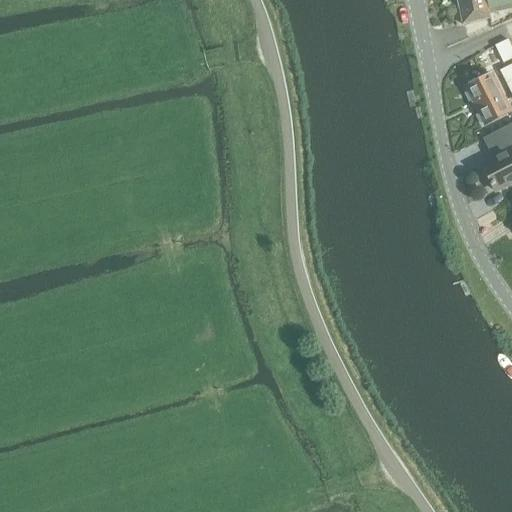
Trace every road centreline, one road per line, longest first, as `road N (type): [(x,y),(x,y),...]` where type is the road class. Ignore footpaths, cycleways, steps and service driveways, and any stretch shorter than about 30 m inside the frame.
road 1 (unclassified): [(422,511),(356,408),(304,289),(280,88),(254,0)]
road 2 (unclassified): [(511,305),(487,275),(449,176),(415,0)]
road 3 (track): [(103,81),(270,48)]
